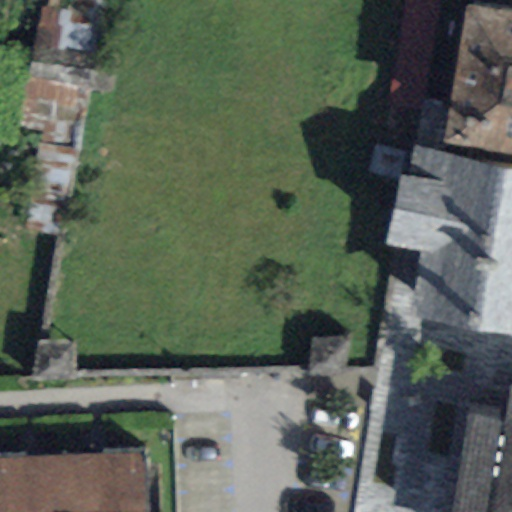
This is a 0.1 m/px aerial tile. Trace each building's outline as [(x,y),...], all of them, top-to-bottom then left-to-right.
[(511,9),(465,2),(443,144),(511,154),(511,9)] [(408,316),(511,334),(511,164),(436,151),(414,147),(409,178),(400,177),(389,250),(420,254),(408,316)] [(346,335),(308,335),(308,372),(346,372),(346,335)] [(77,340),(35,338),(34,376),(76,377),(77,340)] [(511,511),(511,382),(510,382),(503,424),(468,418),(451,511),(511,511)] [(142,511),(139,448),(60,452),(63,511),(142,511)] [(0,511),(63,511),(60,452),(0,455),(0,511)]
